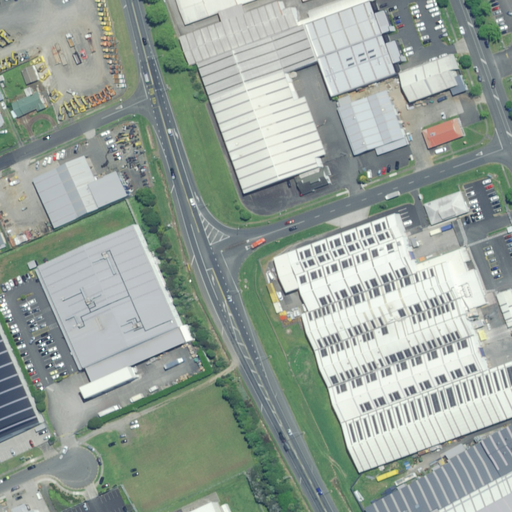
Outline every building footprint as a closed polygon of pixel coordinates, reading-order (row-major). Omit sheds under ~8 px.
[(174,0),(184,25),(253,0),(174,0)] [(382,12),(377,0),(373,0),(311,22),(324,58),(390,35),(389,32),(398,29),(390,9),(382,12)] [(285,2),(185,37),(194,64),(200,62),(303,25),(297,5),(287,9),(285,2)] [(325,61),(311,22),(303,25),(200,62),(213,101),(290,74),(325,61)] [(390,35),(324,58),(325,61),(338,95),(403,72),(399,62),(409,59),(401,39),(392,42),(390,35)] [(453,59),(401,77),(410,103),(456,87),(451,74),(458,72),(453,59)] [(41,80),(35,66),(24,71),(29,84),(41,80)] [(324,169),(290,74),(213,101),(248,196),(324,169)] [(62,88),(68,103),(58,107),(62,116),(72,112),(70,108),(78,104),(79,106),(86,103),(79,87),(83,86),(81,80),(62,88)] [(35,95),(32,88),(27,90),(30,97),(14,104),(17,110),(13,112),(16,119),(40,109),(40,111),(48,108),(42,93),(35,95)] [(386,92),(339,108),(356,155),(403,138),(386,92)] [(455,119),(418,132),(424,149),(461,136),(455,119)] [(92,156),(41,179),(62,227),(136,195),(126,172),(106,180),(103,182),(92,156)] [(327,186),(322,171),(294,181),(299,196),(327,186)] [(469,212),(461,191),(425,205),(433,226),(469,212)] [(292,251),(300,274),(408,235),(400,212),(292,251)] [(141,226),(43,269),(87,371),(95,367),(102,383),(193,344),(141,226)] [(0,253),(10,249),(3,233),(0,234),(0,253)] [(24,243),(19,234),(11,238),(16,247),(24,243)] [(305,313),(345,423),(491,370),(469,310),(489,303),(477,269),(469,271),(461,249),(418,264),(408,235),(300,274),(313,311),(305,313)] [(40,267),(38,261),(31,264),(34,269),(40,267)] [(511,302),(507,289),(493,295),(506,328),(511,325),(511,302)] [(0,443),(47,423),(0,316),(0,443)] [(511,362),(491,370),(345,423),(363,472),(511,418),(511,362)] [(511,430),(368,508),(369,511),(452,511),(511,480),(511,430)] [(511,511),(511,480),(452,511),(511,511)] [(222,511),(217,500),(191,511),(222,511)]
